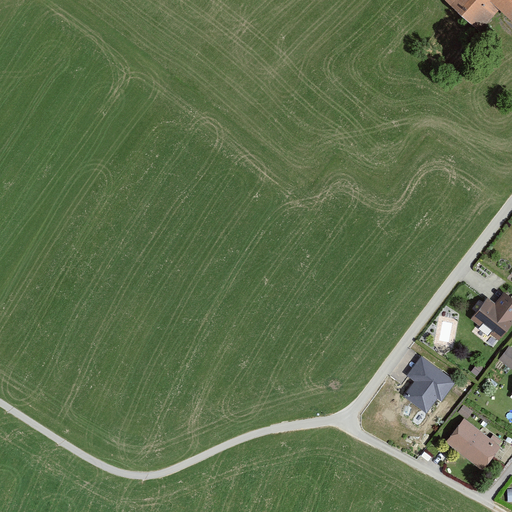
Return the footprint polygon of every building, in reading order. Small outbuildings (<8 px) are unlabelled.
[(511,0),(446,0),(478,28),(497,7),(511,20),(511,18),(511,0)] [(483,297),(469,316),(498,337),(511,318),(511,297),(502,290),(492,303),(483,297)] [(511,346),(509,344),(499,356),(510,366),(511,363),(511,346)] [(420,352),(404,372),(412,378),(401,392),(424,411),(437,394),(440,397),(455,379),(420,352)] [(462,416),(444,439),(481,467),(499,444),(462,416)]
